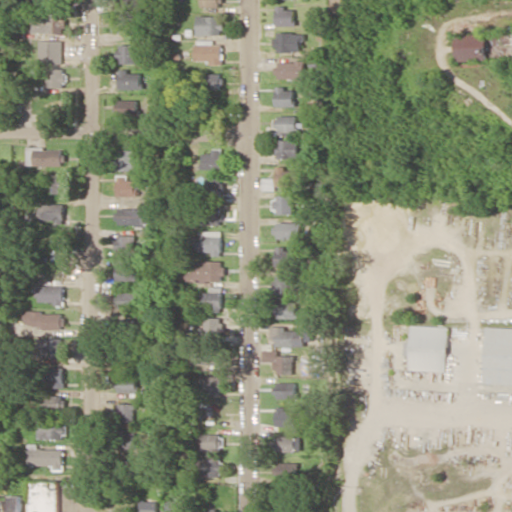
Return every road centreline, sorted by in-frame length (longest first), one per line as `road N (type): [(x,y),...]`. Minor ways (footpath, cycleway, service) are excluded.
road 1 (residential): [(242,511),(250,0)]
road 2 (residential): [(93,511),(93,0)]
road 3 (residential): [(0,129),(250,135)]
road 4 (residential): [(461,19),(442,37),(445,65),(511,124)]
